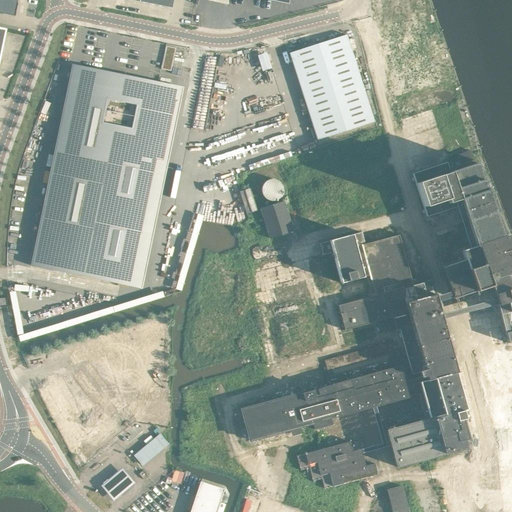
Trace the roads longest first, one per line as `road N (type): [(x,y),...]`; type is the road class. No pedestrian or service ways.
road 1 (unclassified): [(494,511),(488,441),(366,4)]
road 2 (unclassified): [(59,11),(226,39),(366,4)]
road 3 (unknown): [(183,142),(142,279),(121,286),(0,268)]
road 4 (unclassified): [(0,146),(43,28),(59,11)]
